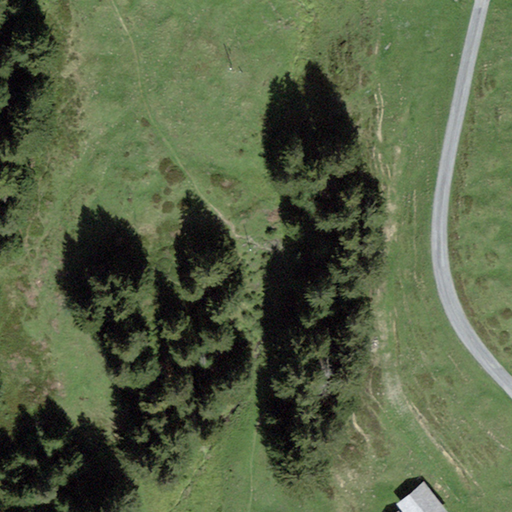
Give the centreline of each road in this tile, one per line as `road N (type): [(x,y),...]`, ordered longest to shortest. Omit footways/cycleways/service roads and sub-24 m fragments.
road 1 (residential): [(480,0),(441,181),(436,243),(454,316),(511,389)]
road 2 (track): [(387,378),(405,424),(428,464),(455,487),(463,511)]
